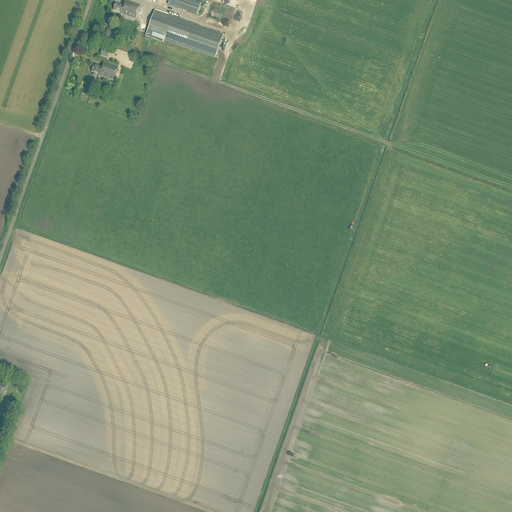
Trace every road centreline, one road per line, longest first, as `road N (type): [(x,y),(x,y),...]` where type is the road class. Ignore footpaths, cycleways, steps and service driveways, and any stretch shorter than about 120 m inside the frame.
road 1 (track): [(77,35),(386,142)]
road 2 (unclassified): [(0,256),(90,0)]
road 3 (track): [(0,436),(209,511)]
